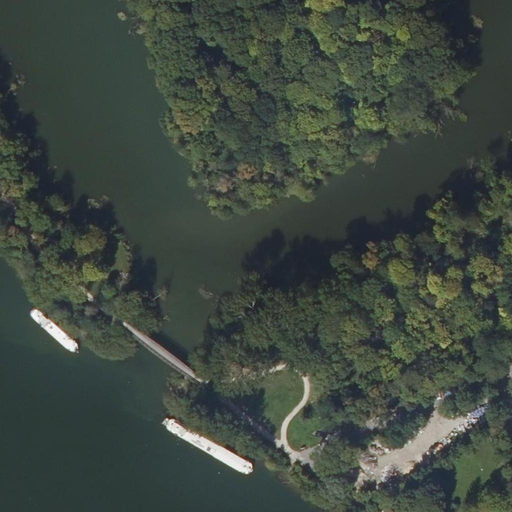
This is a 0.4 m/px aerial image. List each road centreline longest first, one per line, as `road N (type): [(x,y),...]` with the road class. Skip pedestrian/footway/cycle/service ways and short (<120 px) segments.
road 1 (residential): [(511,370),(298,460)]
road 2 (track): [(209,381),(275,368),(302,374),(304,398),(288,417),(283,448)]
